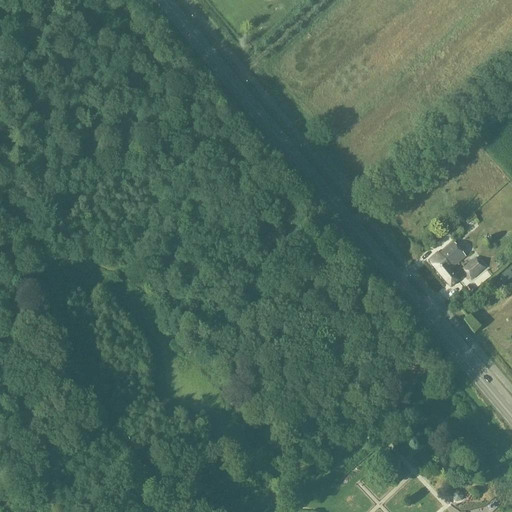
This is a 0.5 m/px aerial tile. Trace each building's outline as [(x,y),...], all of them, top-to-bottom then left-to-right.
[(466,258),(454,243),(439,255),(438,254),(429,261),(451,288),(458,282),(450,271),(466,258)] [(473,281),(487,269),(477,258),(463,270),(473,281)] [(511,274),(510,272),(500,280),(505,286),(511,280),(511,274)] [(474,292),(471,287),(466,292),(470,296),(474,292)] [(462,502),(464,497),(460,492),(455,493),(453,498),(456,503),(462,502)]
